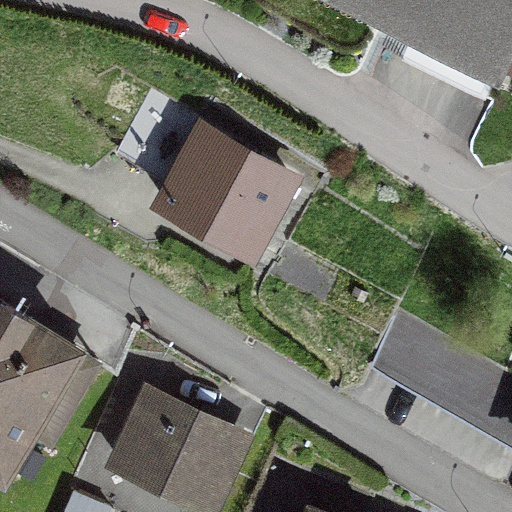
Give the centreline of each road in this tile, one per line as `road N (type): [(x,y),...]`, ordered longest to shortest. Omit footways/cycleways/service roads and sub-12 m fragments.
road 1 (residential): [(0,219),(489,511)]
road 2 (residential): [(511,229),(201,37),(79,0)]
